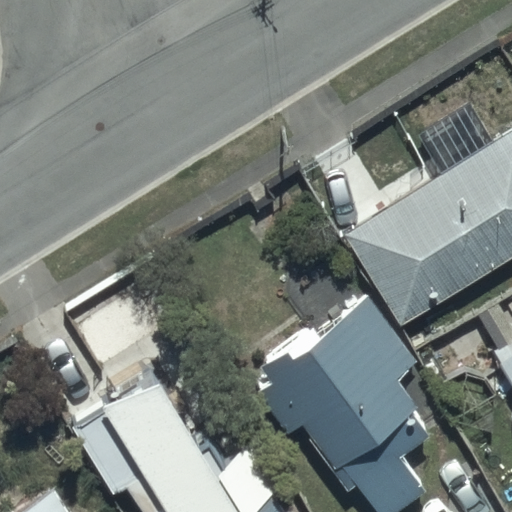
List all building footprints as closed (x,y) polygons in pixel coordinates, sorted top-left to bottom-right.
[(511,111),(348,211),(405,304),(511,238),(511,111)] [(366,270),(263,339),(274,356),(261,364),(292,410),(307,400),(355,471),(364,464),(388,499),(428,472),(403,435),(432,416),(399,365),(420,351),(366,270)] [(511,282),(480,302),(490,319),(457,339),(447,322),(422,338),(442,370),(476,350),(487,367),(506,355),(511,365),(511,282)] [(108,364),(118,380),(73,409),(115,476),(133,466),(163,511),(313,511),(186,314),(108,364)] [(118,511),(103,486),(79,500),(58,463),(0,496),(0,511),(118,511)]
